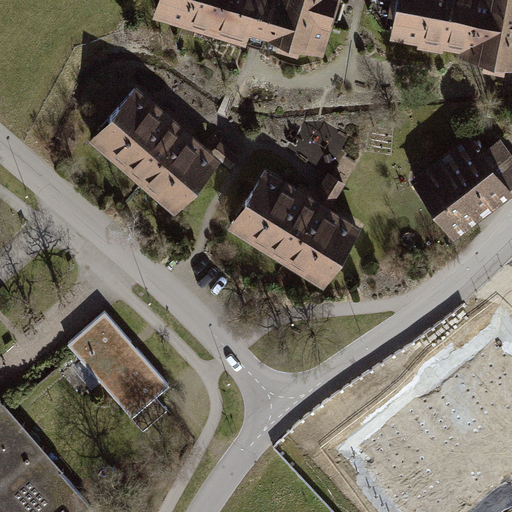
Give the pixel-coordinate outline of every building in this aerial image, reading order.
[(163,0),(158,18),(245,46),(249,35),(312,55),(329,0),(163,0)] [(511,0),(389,0),(383,38),(472,53),(471,61),(511,68),(511,0)] [(133,89),(93,136),(173,204),(214,156),(133,89)] [(469,135),(438,157),(481,216),(511,193),(511,192),(505,182),(511,176),(511,161),(499,144),(483,155),(469,135)] [(438,157),(404,181),(447,240),(481,216),(438,157)] [(265,172),(232,226),(324,282),(357,229),(265,172)] [(101,309),(62,343),(140,432),(166,408),(154,394),(166,384),(101,309)] [(0,511),(78,511),(87,504),(0,399),(0,511)]
